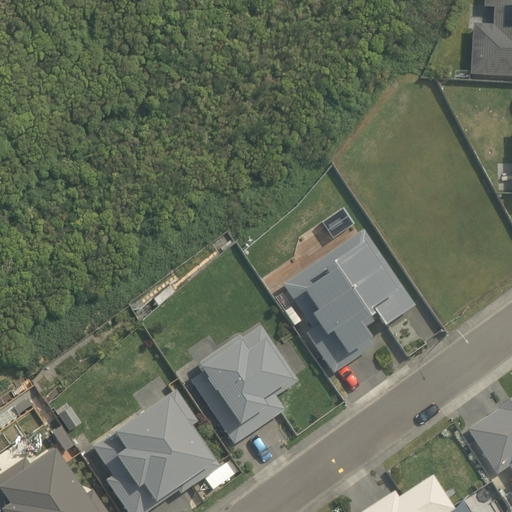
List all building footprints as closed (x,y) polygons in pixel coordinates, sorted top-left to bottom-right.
[(490,25),(471,24),(468,76),(511,77),(511,0),(481,0),(481,8),(491,8),(490,25)] [(511,207),(502,215),(511,229),(511,207)] [(376,318),(382,326),(413,305),(361,230),(281,285),(307,325),(312,322),(315,326),(303,333),(330,375),(371,346),(360,329),(376,318)] [(299,321),(290,307),(282,312),(292,326),(299,321)] [(199,373),(188,380),(231,445),(284,409),(274,396),(296,380),(258,325),(240,338),(238,336),(196,366),(199,373)] [(109,476),(103,480),(124,511),(143,511),(177,490),(178,493),(218,466),(189,426),(195,421),(174,389),(89,446),(109,476)] [(494,475),(506,467),(511,475),(511,481),(508,483),(511,488),(511,395),(495,406),(497,408),(465,428),(494,475)] [(70,407),(57,415),(67,431),(80,423),(70,407)] [(72,445),(60,426),(50,433),(63,452),(72,445)] [(105,511),(90,490),(82,495),(52,449),(27,464),(23,457),(0,471),(0,511),(105,511)] [(392,490),(358,511),(447,511),(453,509),(431,475),(397,497),(392,490)]
